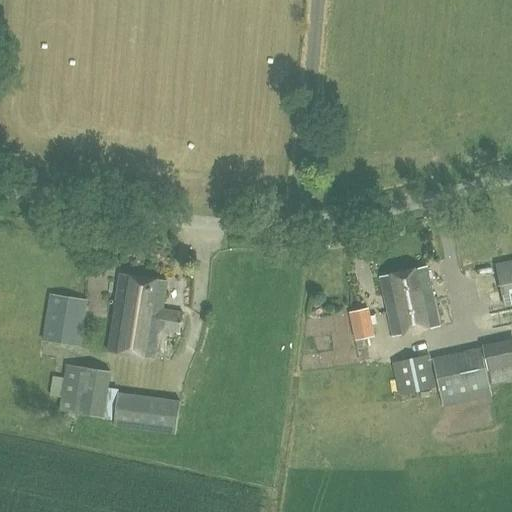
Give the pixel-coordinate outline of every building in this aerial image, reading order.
[(511,305),(511,260),(496,264),(504,307),(511,305)] [(427,267),(380,277),(393,336),(440,326),(427,267)] [(120,274),(107,351),(155,358),(160,329),(180,332),(183,313),(163,309),(167,281),(120,274)] [(0,286),(0,395),(17,397),(20,364),(30,364),(34,309),(25,308),(27,289),(0,286)] [(86,300),(51,294),(44,341),(79,346),(86,300)] [(356,341),(360,362),(370,359),(366,339),(375,337),(369,309),(350,313),(356,341)] [(481,348),(434,358),(440,387),(444,405),(491,395),(492,384),(511,380),(511,339),(481,346),(481,348)] [(430,354),(392,363),(400,395),(437,387),(430,354)] [(119,389),(110,388),(112,372),(65,364),(60,413),(103,418),(103,420),(115,420),(114,428),(177,436),(182,401),(119,391),(119,389)]
